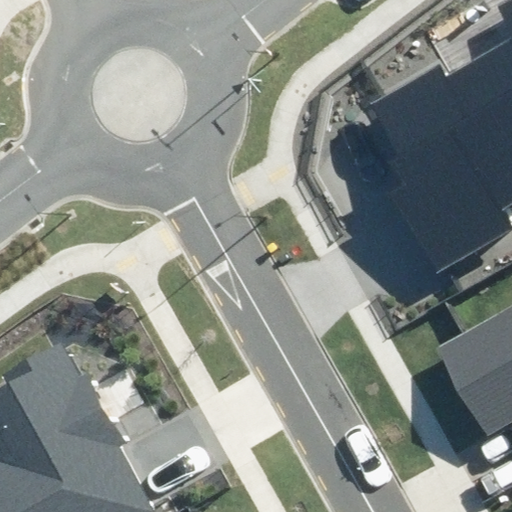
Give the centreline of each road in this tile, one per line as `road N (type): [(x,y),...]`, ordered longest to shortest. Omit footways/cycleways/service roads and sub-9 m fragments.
road 1 (residential): [(181,157),(382,511)]
road 2 (tertiary): [(74,141),(51,88),(54,59),(87,12),(112,0)]
road 3 (tertiary): [(210,35),(222,60),(218,115),(181,157)]
